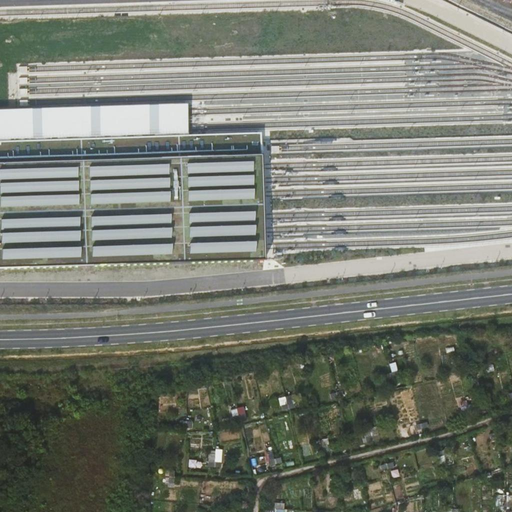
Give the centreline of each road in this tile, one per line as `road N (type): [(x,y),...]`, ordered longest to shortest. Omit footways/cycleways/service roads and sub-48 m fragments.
road 1 (primary): [(511,294),(199,329),(0,339)]
road 2 (track): [(255,511),(257,481),(511,410)]
